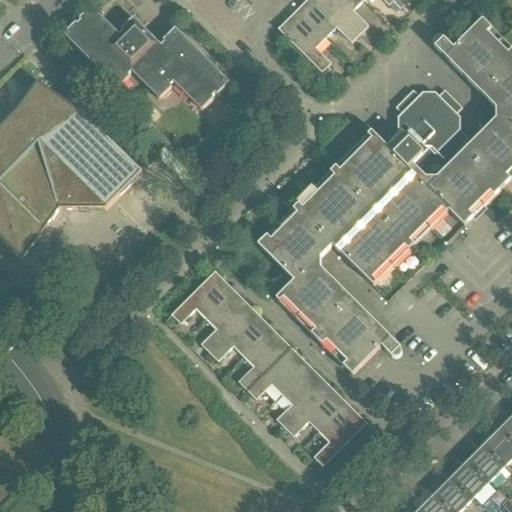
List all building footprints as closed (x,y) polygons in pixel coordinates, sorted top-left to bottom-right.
[(302,10),(299,14),(325,40),(336,30),(351,45),(359,37),(360,38),(360,37),(321,0),(309,0),(301,9),(302,10)] [(321,0),(360,37),(360,36),(368,28),(353,13),(363,3),(359,0),(321,0)] [(359,0),(363,3),(365,0),(380,0),(388,8),(390,7),(396,1),(397,0),(359,0)] [(390,7),(397,14),(404,7),(396,1),(390,7)] [(119,37),(118,35),(91,9),(79,21),(80,23),(77,26),(76,24),(63,37),(117,91),(130,78),(128,77),(131,74),(159,101),(171,89),(170,88),(173,84),(201,112),(213,100),(212,98),(215,95),(217,97),(229,84),(175,30),(163,43),(164,44),(161,47),(133,20),(121,32),(122,33),(119,37)] [(325,40),(299,14),(296,17),(294,15),(279,30),(278,31),(322,75),(323,74),(331,66),(316,50),(325,40)] [(258,247),(290,280),(294,283),(276,301),(352,377),(381,349),(391,359),(392,359),(393,360),(394,360),(396,360),(397,360),(398,359),(400,358),(400,357),(401,356),(401,354),(401,353),(401,352),(400,350),(399,349),(321,270),(321,260),(333,248),(369,284),(444,208),(464,228),(473,219),(469,215),(495,189),(499,193),(502,190),(498,185),(511,171),(511,51),(508,56),(487,35),(491,31),(482,22),(454,50),(443,40),(442,39),(441,39),(439,39),(438,39),(437,40),(435,40),(434,41),(434,43),(433,44),(433,45),(433,47),(434,48),(434,49),(496,110),(496,121),(467,151),(462,146),(468,141),(459,132),(460,132),(460,120),(456,116),(462,110),(445,93),(439,99),(435,95),(423,95),(419,98),(413,93),(396,110),(401,116),(398,120),(398,132),(400,135),(390,146),(387,149),(371,134),(368,137),(372,141),(271,243),(267,238),(258,247)] [(0,247),(18,266),(59,216),(83,214),(106,212),(142,176),(90,124),(82,117),(40,84),(19,112),(14,117),(0,131),(0,247)] [(153,165),(122,134),(116,139),(148,170),(153,165)] [(169,170),(190,191),(194,195),(197,198),(205,190),(177,162),(164,149),(156,157),(169,170)] [(196,312),(206,322),(233,295),(229,292),(231,290),(216,275),(215,274),(171,318),(172,319),(180,327),(196,312)] [(208,356),(209,356),(253,312),(253,311),(253,312),(238,297),(236,299),(233,295),(206,322),(216,332),(201,347),(209,355),(208,356)] [(233,349),(243,359),(270,333),(266,329),(268,328),(253,313),(254,312),(253,312),(209,356),(210,356),(215,361),(218,364),(233,349)] [(246,393),(247,394),(291,350),(290,349),(275,334),(273,336),(270,333),(243,359),(253,369),(238,384),(246,393)] [(271,387),(282,398),(308,371),(305,367),(306,366),(291,350),(292,350),(291,350),(247,394),(256,402),(271,387)] [(215,361),(210,356),(209,356),(205,360),(210,366),(215,361)] [(285,432),(285,431),(329,387),(328,387),(313,372),(311,374),(308,371),(282,398),(291,407),(276,423),(284,431),(285,432)] [(308,424),(319,435),(345,408),(342,405),(344,403),(329,388),(329,387),(285,431),(293,440),(308,424)] [(345,408),(319,435),(329,445),(314,460),(322,468),(321,468),(323,470),(367,425),(366,424),(365,424),(350,410),(349,411),(345,408)] [(511,419),(502,429),(511,439),(511,419)] [(511,439),(502,429),(486,446),(507,467),(511,462),(511,439)] [(486,446),(469,462),(491,484),(507,467),(486,446)] [(469,462),(453,478),(474,500),(491,484),(469,462)] [(453,478),(437,495),(453,511),(462,511),(474,500),(453,478)] [(453,511),(437,495),(420,511),(421,511),(453,511)] [(502,507),(507,511),(511,511),(511,504),(508,501),(502,507)]
